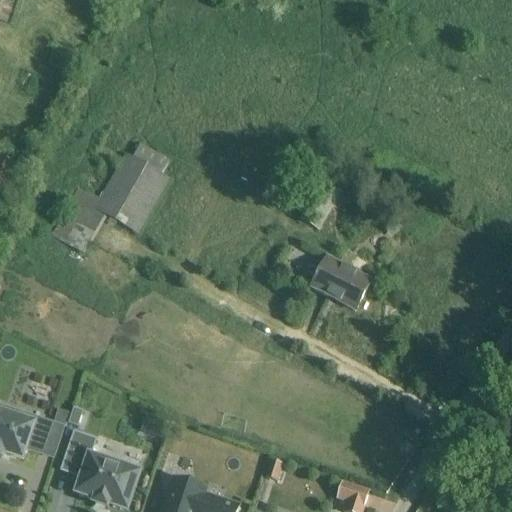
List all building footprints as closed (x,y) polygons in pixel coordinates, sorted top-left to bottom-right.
[(314,167),(333,176),(341,156),(323,148),(314,167)] [(139,237),(141,234),(171,179),(126,154),(118,168),(110,163),(102,178),(111,183),(102,200),(80,188),(52,239),(84,256),(90,244),(92,245),(107,219),(139,237)] [(17,180),(12,178),(17,166),(0,158),(0,193),(10,198),(17,180)] [(302,222),(321,231),(336,201),(317,190),(302,222)] [(392,219),(381,229),(391,239),(402,229),(392,219)] [(322,273),(312,290),(356,313),(371,283),(328,261),(322,273)] [(74,410),(69,425),(78,428),(83,413),(74,410)] [(0,414),(0,456),(5,458),(6,456),(23,462),(27,451),(40,455),(50,425),(8,411),(6,416),(0,414)] [(66,428),(70,417),(58,412),(54,424),(66,428)] [(96,442),(75,435),(62,473),(82,480),(77,496),(96,502),(94,506),(108,510),(109,507),(124,511),(127,511),(140,475),(124,470),(126,466),(107,460),(106,463),(91,458),(96,442)] [(264,480),(278,484),(283,468),(270,463),(264,480)] [(477,501),(486,486),(476,480),(471,487),(462,482),(458,490),(477,501)] [(207,491),(175,481),(164,511),(238,511),(240,508),(205,496),(207,491)] [(349,504),(346,511),(363,511),(369,494),(343,485),(338,500),(349,504)]
